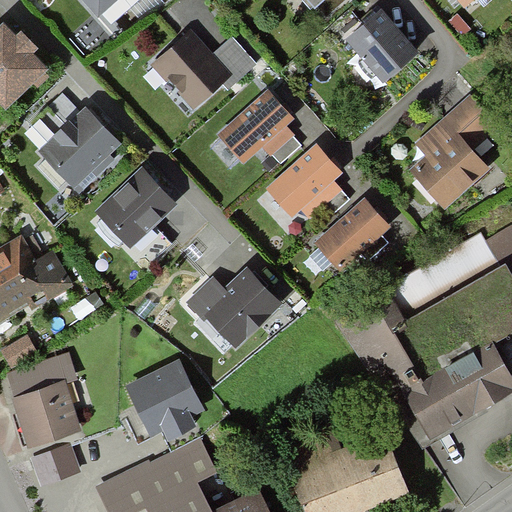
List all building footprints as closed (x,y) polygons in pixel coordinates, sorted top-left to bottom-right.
[(82,0),(97,17),(116,0),(82,0)] [(314,5),(318,9),(327,0),(303,0),(310,8),(314,5)] [(455,0),(464,11),(476,0),(455,0)] [(346,42),(385,85),(418,55),(380,12),(370,21),(346,42)] [(48,69),(33,53),(38,49),(20,30),(15,35),(3,23),(0,26),(0,100),(7,108),(48,69)] [(152,65),(194,112),(222,87),(227,93),(258,66),(232,37),(213,55),(205,46),(191,30),(152,65)] [(218,138),(245,167),(265,149),(271,155),(261,165),(270,173),(300,144),(286,129),(294,122),(283,110),(265,92),(218,138)] [(408,168),(446,210),(489,171),(474,154),(502,129),(470,93),(416,142),(425,153),(408,168)] [(40,147),(37,150),(46,159),(39,166),(59,187),(67,179),(79,192),(113,160),(108,155),(120,143),(85,107),(81,112),(63,94),(32,123),(35,127),(27,134),(40,147)] [(267,191),(294,218),(302,210),(310,219),(321,208),(330,217),(348,200),(333,184),(342,175),(332,164),(315,146),(267,191)] [(122,245),(144,268),(172,243),(156,226),(178,205),(142,166),(95,211),(102,219),(98,223),(102,228),(111,240),(120,246),(122,245)] [(315,245),(340,273),(360,255),(368,264),(390,244),(384,236),(391,230),(380,218),(365,201),(315,245)] [(511,223),(485,240),(482,233),(339,319),(369,371),(382,363),(433,447),(511,399),(511,271),(511,270),(511,269),(511,223)] [(33,236),(24,241),(21,237),(0,249),(0,322),(30,304),(34,310),(74,286),(53,252),(46,257),(33,236)] [(237,346),(283,304),(248,267),(227,287),(216,275),(187,303),(204,321),(208,318),(223,334),(216,340),(225,350),(233,342),(237,346)] [(26,335),(0,351),(12,369),(38,353),(26,335)] [(12,403),(28,449),(83,429),(74,406),(67,385),(79,381),(70,354),(7,375),(16,401),(12,403)] [(127,387),(152,438),(163,432),(169,444),(199,429),(193,416),(204,410),(180,361),(127,387)] [(386,435),(343,451),(333,422),(280,441),(304,511),(368,511),(408,498),(386,435)] [(270,511),(260,490),(212,511),(211,511),(198,482),(217,472),(201,438),(93,486),(105,511),(134,511),(146,506),(148,511),(270,511)] [(72,442),(30,457),(42,489),(83,473),(72,442)]
